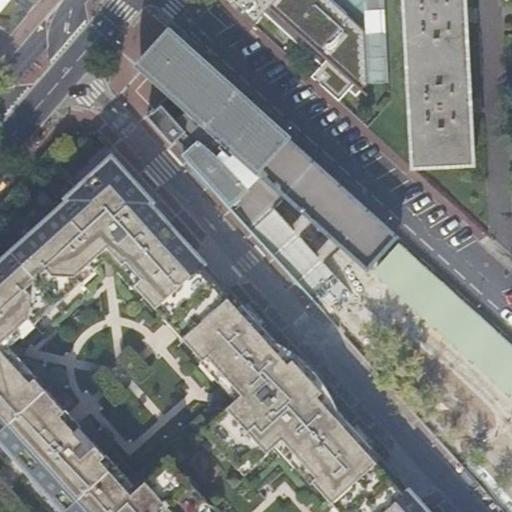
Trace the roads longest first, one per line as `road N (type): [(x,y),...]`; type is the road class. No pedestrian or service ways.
road 1 (residential): [(71,62),(477,511)]
road 2 (residential): [(511,304),(179,0)]
